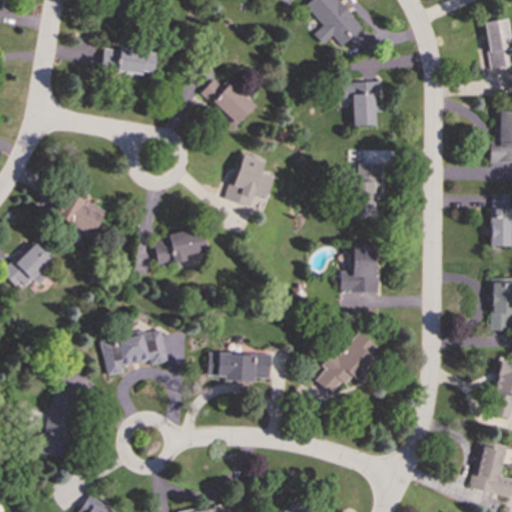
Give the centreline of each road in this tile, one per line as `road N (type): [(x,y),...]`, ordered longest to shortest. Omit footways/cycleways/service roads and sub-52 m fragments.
road 1 (residential): [(381,511),(424,410),(431,336),(430,77),(404,0)]
road 2 (residential): [(393,484),(331,455),(274,443),(171,442)]
road 3 (residential): [(0,191),(38,118),(54,0)]
road 4 (residential): [(116,133),(137,177),(173,179),(173,143),(116,133)]
road 5 (residential): [(156,423),(139,422),(122,440),(134,467),(157,468),(168,458),(171,442),(156,423)]
